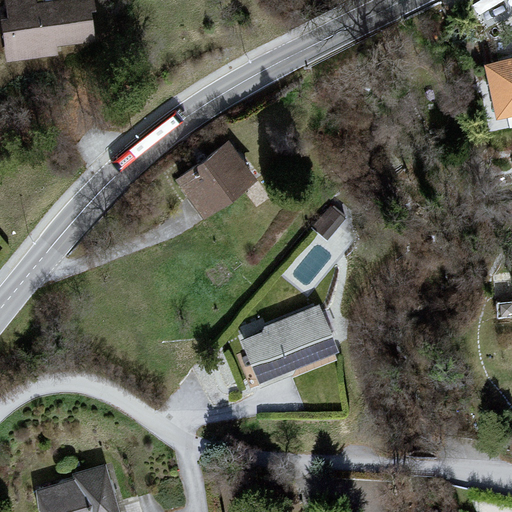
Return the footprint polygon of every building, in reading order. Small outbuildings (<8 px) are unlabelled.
[(90,0),(7,0),(0,1),(0,44),(2,60),(97,47),(90,0)] [(511,37),(484,44),(505,129),(511,126),(511,37)] [(225,141),(164,192),(205,240),(266,189),(225,141)] [(333,296),(240,321),(258,385),(350,360),(333,296)] [(122,511),(114,475),(31,494),(34,511),(122,511)]
